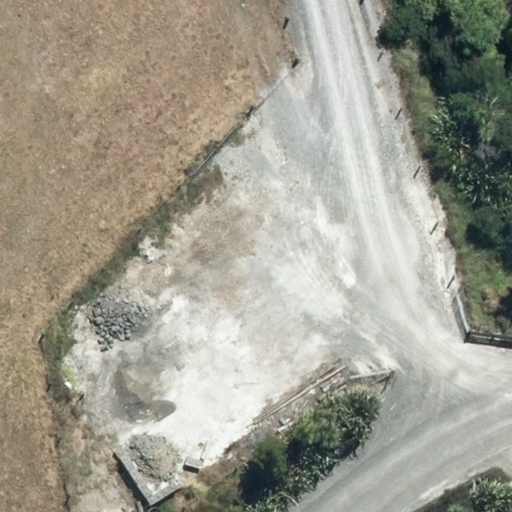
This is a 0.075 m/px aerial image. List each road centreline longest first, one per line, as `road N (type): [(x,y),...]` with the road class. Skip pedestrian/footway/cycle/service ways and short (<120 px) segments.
road 1 (track): [(511,459),(479,424),(353,109),(329,0)]
road 2 (residential): [(511,407),(416,458),(345,511)]
